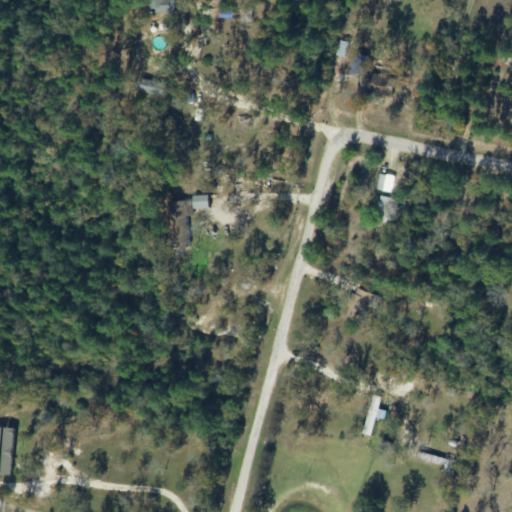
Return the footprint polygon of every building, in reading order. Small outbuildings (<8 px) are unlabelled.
[(173,13),(173,0),(143,0),(144,13),(173,13)] [(396,77),(370,73),(366,94),(392,98),(396,77)] [(138,92),(150,92),(150,80),(138,80),(138,92)] [(184,149),(199,149),(199,105),(184,105),(184,149)] [(377,189),(390,192),(392,177),(380,175),(377,189)] [(373,221),(393,224),(397,199),(378,196),(373,221)] [(193,247),(190,201),(168,202),(171,249),(193,247)] [(372,293),(354,288),(346,316),(364,321),(372,293)] [(361,433),(371,436),(382,398),(373,395),(361,433)]
